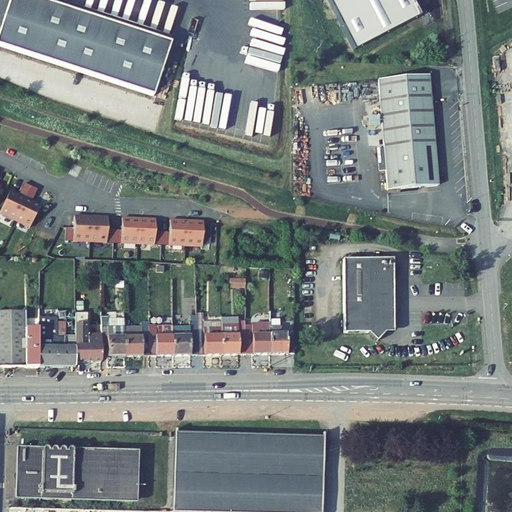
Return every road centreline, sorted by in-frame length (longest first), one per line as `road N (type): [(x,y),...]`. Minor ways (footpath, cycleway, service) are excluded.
road 1 (primary): [(0,394),(497,394)]
road 2 (unknown): [(389,205),(351,116),(318,124),(316,165),(333,187),(381,204)]
road 3 (residential): [(464,0),(486,246)]
road 4 (residential): [(0,157),(101,202),(218,212)]
road 5 (residential): [(486,246),(497,394)]
